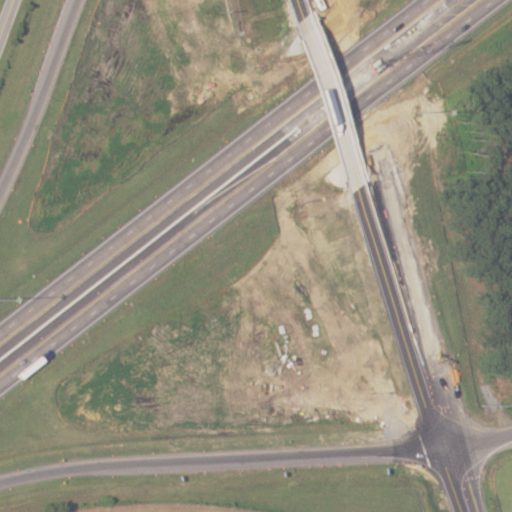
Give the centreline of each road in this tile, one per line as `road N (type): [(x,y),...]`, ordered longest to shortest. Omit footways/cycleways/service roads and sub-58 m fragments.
road 1 (motorway): [(0,385),(490,0)]
road 2 (motorway): [(435,0),(0,340)]
road 3 (motorway): [(0,483),(100,465),(451,452)]
road 4 (residential): [(469,511),(363,186)]
road 5 (motorway): [(76,0),(0,202)]
road 6 (residential): [(363,186),(306,15)]
